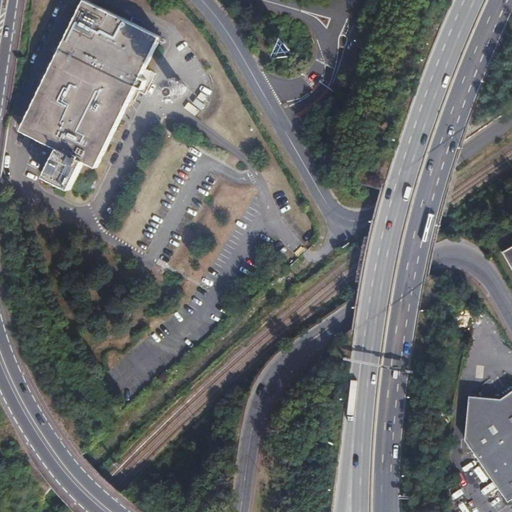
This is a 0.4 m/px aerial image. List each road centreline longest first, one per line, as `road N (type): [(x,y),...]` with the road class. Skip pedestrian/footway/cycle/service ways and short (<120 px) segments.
road 1 (residential): [(511,121),(371,216),(342,218),(328,209),(225,30),(198,0)]
road 2 (tertiary): [(241,509),(264,390),(301,346),(437,255),(482,265),(511,315)]
road 3 (trunk): [(397,339),(445,140),(503,0)]
road 4 (trunk): [(469,0),(405,169),(370,320)]
road 5 (tertiary): [(120,511),(34,411),(0,331)]
road 6 (unknown): [(312,257),(145,395)]
road 7 (trunk): [(370,320),(342,511)]
road 8 (trunk): [(370,320),(360,511)]
road 9 (unknown): [(511,347),(470,394),(458,435),(458,471),(481,511)]
road 10 (trunk): [(382,511),(397,339)]
road 11 (trunk): [(397,511),(397,339)]
road 12 (tertiary): [(0,373),(39,447),(98,511)]
